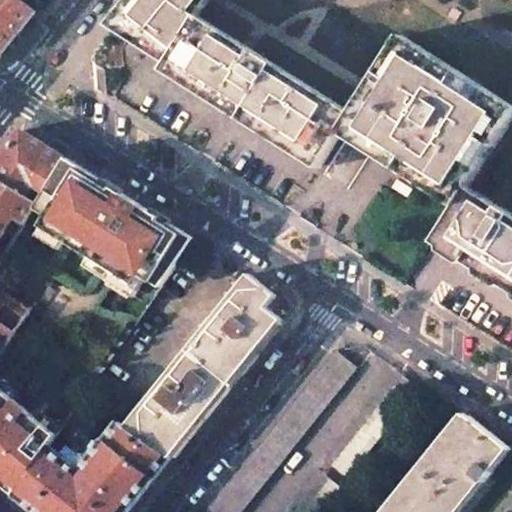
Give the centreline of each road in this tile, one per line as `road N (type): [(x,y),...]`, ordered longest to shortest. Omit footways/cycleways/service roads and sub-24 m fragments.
road 1 (residential): [(14,100),(342,294)]
road 2 (residential): [(342,294),(168,511)]
road 3 (residential): [(342,294),(511,402)]
road 4 (residential): [(14,100),(91,0)]
